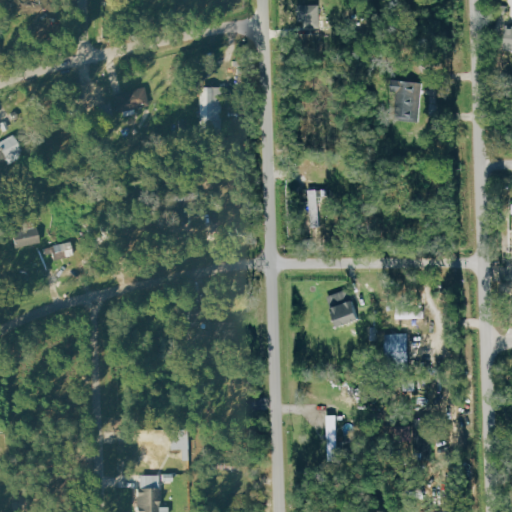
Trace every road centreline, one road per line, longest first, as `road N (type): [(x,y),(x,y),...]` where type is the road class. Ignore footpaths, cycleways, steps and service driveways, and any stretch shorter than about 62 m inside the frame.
road 1 (residential): [(491,511),(477,0)]
road 2 (residential): [(0,334),(53,310),(206,271),(485,262)]
road 3 (residential): [(266,23),(280,511)]
road 4 (residential): [(0,84),(266,23)]
road 5 (residential): [(105,511),(97,298)]
